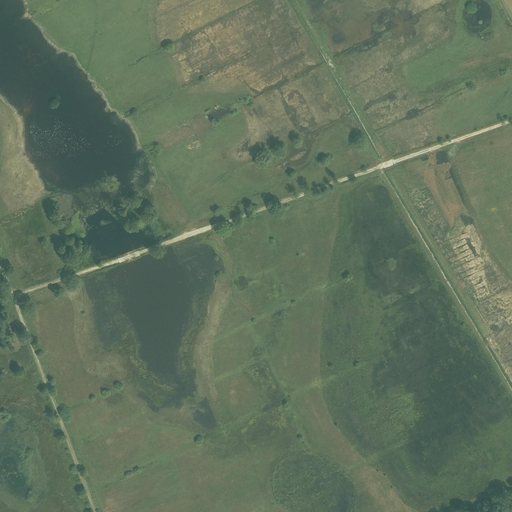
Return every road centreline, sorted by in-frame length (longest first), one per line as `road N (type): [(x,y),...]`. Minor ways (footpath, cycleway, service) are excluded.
road 1 (track): [(511,121),(12,297)]
road 2 (track): [(0,263),(94,511)]
